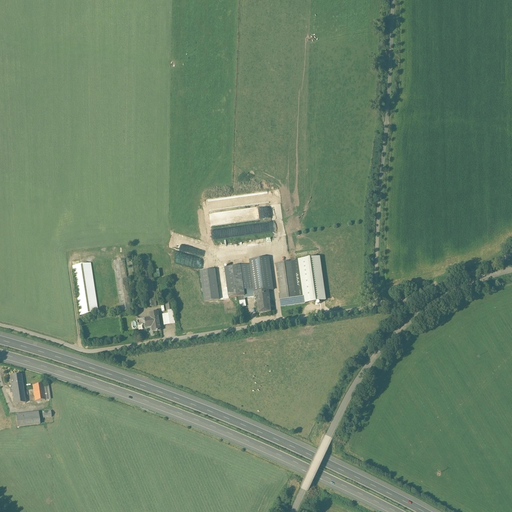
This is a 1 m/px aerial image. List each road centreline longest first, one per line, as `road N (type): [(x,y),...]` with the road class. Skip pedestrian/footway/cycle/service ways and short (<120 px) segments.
road 1 (motorway): [(432,511),(209,405),(0,335)]
road 2 (motorway): [(0,353),(173,408),(401,511)]
road 3 (unclassified): [(376,305),(100,351),(0,326)]
road 4 (unclassified): [(295,511),(343,408),(397,334),(463,289),(511,270)]
road 5 (unclassified): [(376,305),(392,0)]
road 6 (unclassified): [(511,256),(376,305)]
